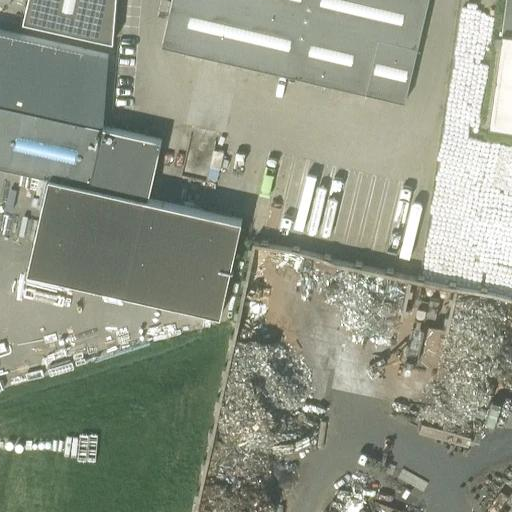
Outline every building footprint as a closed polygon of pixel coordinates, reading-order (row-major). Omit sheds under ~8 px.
[(28,0),(23,21),(113,41),(116,0),(28,0)] [(172,0),(162,45),(405,101),(428,0),(172,0)] [(511,0),(506,0),(494,80),(511,82),(511,0)] [(0,103),(104,126),(108,55),(0,29),(0,103)] [(0,165),(50,177),(28,272),(128,294),(220,313),(241,218),(149,199),(162,140),(104,127),(104,126),(0,103),(0,165)] [(511,296),(260,238),(251,275),(276,257),(283,266),(276,278),(318,334),(326,338),(373,334),(405,351),(409,334),(405,331),(423,318),(409,315),(415,303),(425,316),(419,328),(432,326),(430,328),(431,345),(469,354),(503,401),(511,400),(511,296)]
